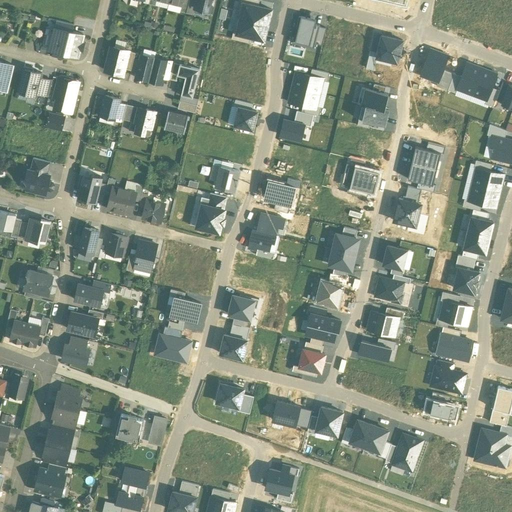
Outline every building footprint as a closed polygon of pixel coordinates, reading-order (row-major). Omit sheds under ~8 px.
[(182,0),(181,5),(180,11),(186,13),(188,0),(182,0)] [(188,0),(186,13),(193,15),(195,7),(194,7),(196,0),(188,0)] [(213,0),(196,0),(194,7),(195,7),(199,8),(199,9),(206,11),(206,10),(211,11),(213,0)] [(268,25),(271,11),(271,9),(258,6),(244,3),(240,19),(268,25)] [(314,49),(315,44),(319,26),(320,25),(315,24),(316,20),(299,15),(292,44),(314,49)] [(268,25),(240,19),(236,34),(250,37),(264,40),(268,25)] [(74,25),(56,20),(55,27),(72,31),(74,25)] [(335,24),(332,38),(329,50),(336,52),(335,54),(344,56),(351,28),(335,24)] [(315,44),(322,45),(324,36),(326,28),(319,26),(315,44)] [(72,31),(55,27),(49,50),(53,51),(65,53),(78,56),(80,49),(82,50),(84,42),(81,42),(83,34),(72,31)] [(364,44),(367,32),(351,28),(344,56),(353,59),(353,57),(361,58),(364,44)] [(236,34),(233,33),(232,39),(249,43),(250,37),(236,34)] [(376,58),(377,58),(397,63),(402,40),(381,35),(377,52),(376,58)] [(332,38),(324,36),(322,45),(320,55),(327,57),(329,50),(332,38)] [(366,66),(370,51),(371,45),(364,44),(361,58),(359,64),(366,66)] [(129,51),(111,46),(105,71),(123,75),(125,69),(129,52),(129,51)] [(438,82),(442,69),(448,55),(430,48),(420,76),(438,82)] [(65,53),(53,51),(52,56),(63,59),(65,53)] [(377,52),(370,51),(366,66),(365,70),(373,72),(377,58),(376,58),(377,52)] [(131,70),(134,59),(135,53),(129,52),(125,69),(131,70)] [(154,58),(141,54),(140,60),(137,72),(136,78),(149,81),(154,58)] [(167,61),(154,58),(149,81),(162,84),(163,78),(167,61)] [(134,59),(131,70),(137,72),(140,60),(134,59)] [(0,61),(0,88),(7,90),(13,65),(0,61)] [(174,62),(167,61),(163,78),(170,79),(174,62)] [(472,95),(482,68),(467,62),(462,76),(457,89),(472,95)] [(174,63),(170,79),(176,81),(177,75),(180,64),(174,63)] [(181,95),(192,98),(199,69),(180,64),(177,75),(185,77),(181,95)] [(482,68),(472,95),(486,100),(491,88),(496,73),(482,68)] [(37,93),(41,78),(42,73),(23,69),(18,92),(36,96),(37,93)] [(329,73),(312,69),(310,76),(324,79),(323,81),(327,82),(329,73)] [(448,90),(454,74),(442,69),(438,82),(436,86),(448,90)] [(253,81),(255,75),(241,71),(240,78),(253,81)] [(292,87),(320,94),(323,81),(324,79),(310,76),(296,72),(292,87)] [(457,89),(462,76),(454,74),(448,90),(456,93),(457,89)] [(71,79),(62,76),(61,78),(59,77),(56,90),(59,90),(54,109),(71,113),(78,82),(71,80),(71,79)] [(253,81),(240,78),(238,77),(234,94),(256,99),(260,82),(253,81)] [(41,78),(37,93),(49,96),(53,80),(41,78)] [(496,99),(502,101),(508,84),(502,82),(499,91),(496,99)] [(374,84),(372,90),(385,93),(386,87),(374,84)] [(511,108),(511,85),(508,84),(502,101),(501,104),(511,108)] [(320,94),(292,87),(288,102),(303,106),(316,109),(317,107),(320,94)] [(362,104),(384,109),(388,94),(385,93),(372,90),(362,87),(358,103),(362,104)] [(499,91),(491,88),(486,100),(485,104),(493,107),(496,99),(499,91)] [(121,99),(105,95),(100,115),(115,119),(119,103),(120,103),(121,99)] [(235,100),(234,107),(238,108),(238,107),(251,110),(253,104),(235,100)] [(197,105),(179,101),(178,109),(195,113),(197,105)] [(120,103),(119,103),(115,119),(122,121),(123,119),(126,105),(120,103)] [(138,107),(127,104),(126,105),(123,119),(134,122),(138,107)] [(384,109),(362,104),(358,120),(359,120),(370,122),(385,126),(389,110),(384,109)] [(232,106),(227,124),(252,130),(257,112),(251,110),(238,107),(238,108),(234,107),(232,106)] [(303,106),(301,112),(313,115),(319,116),(321,107),(317,107),(316,109),(303,106)] [(156,111),(138,107),(134,122),(137,123),(135,132),(144,134),(146,127),(152,128),(156,111)] [(187,115),(169,111),(169,110),(168,110),(164,128),(165,129),(165,128),(183,132),(183,133),(184,133),(188,115),(187,115)] [(297,111),(294,123),(305,126),(311,127),(313,115),(301,112),(297,111)] [(64,117),(50,114),(47,127),(60,130),(64,117)] [(370,122),(359,120),(357,125),(369,128),(370,122)] [(284,121),(280,139),(301,143),(305,126),(294,123),(284,121)] [(490,124),(487,135),(493,136),(504,138),(506,131),(490,124)] [(491,158),(511,162),(511,140),(493,136),(490,147),(494,148),(491,158)] [(428,143),(426,149),(440,153),(443,154),(445,147),(428,143)] [(412,163),(437,169),(440,153),(426,149),(416,147),(412,163)] [(50,162),(33,158),(30,170),(47,175),(50,162)] [(349,165),(363,169),(365,162),(350,159),(349,165)] [(476,168),(489,171),(490,164),(476,160),(474,168),(476,168)] [(418,182),(433,185),(437,169),(412,163),(408,179),(418,182)] [(374,194),(379,172),(363,169),(349,165),(346,165),(341,187),(348,188),(362,192),(374,194)] [(216,187),(233,191),(238,171),(221,167),(216,187)] [(476,168),(472,184),(500,191),(504,175),(489,171),(476,168)] [(30,170),(28,170),(25,180),(27,183),(26,189),(45,194),(47,188),(50,189),(53,188),(54,184),(52,182),(48,181),(50,175),(47,175),(30,170)] [(77,198),(96,203),(97,200),(101,183),(103,177),(92,175),(91,179),(82,177),(77,198)] [(115,179),(109,178),(107,184),(105,193),(111,195),(113,186),(114,186),(115,179)] [(291,207),(296,186),(287,184),(267,179),(262,200),(275,203),(290,206),(291,207)] [(301,187),(302,182),(288,179),(287,184),(296,186),(301,187)] [(418,182),(417,188),(422,190),(434,193),(436,186),(433,185),(418,182)] [(97,200),(103,202),(105,193),(107,184),(101,183),(97,200)] [(468,201),(482,204),(496,208),(500,191),(472,184),(468,201)] [(143,187),(137,185),(135,192),(136,192),(134,200),(140,202),(143,187)] [(114,186),(113,186),(111,195),(107,209),(119,212),(124,189),(114,186)] [(417,188),(408,186),(405,197),(403,197),(403,199),(418,203),(422,190),(417,188)] [(361,196),(362,192),(348,188),(347,193),(361,196)] [(135,192),(124,189),(119,212),(131,214),(134,200),(136,192),(135,192)] [(148,194),(142,193),(139,206),(145,208),(146,200),(148,194)] [(201,197),(200,204),(202,204),(224,209),(227,197),(210,193),(209,199),(201,197)] [(421,204),(418,203),(403,199),(399,198),(393,221),(416,226),(421,204)] [(165,205),(146,200),(145,208),(142,217),(160,222),(162,216),(163,210),(165,205)] [(473,209),(480,211),(482,204),(468,201),(464,200),(463,207),(473,209)] [(290,206),(275,203),(274,210),(288,214),(290,206)] [(224,209),(202,204),(196,227),(219,232),(221,224),(223,224),(224,219),(222,218),(225,210),(224,209)] [(473,209),(471,217),(487,221),(489,213),(480,211),(473,209)] [(16,214),(0,210),(0,227),(12,230),(15,218),(16,214)] [(257,231),(276,236),(278,226),(283,228),(285,218),(262,213),(257,231)] [(468,233),(489,238),(493,222),(487,221),(471,217),(468,233)] [(22,220),(15,218),(12,230),(11,236),(17,237),(21,221),(22,220)] [(41,220),(30,218),(29,223),(26,238),(29,239),(37,241),(37,240),(45,242),(50,222),(41,219),(41,220)] [(29,223),(21,221),(17,237),(17,239),(23,240),(22,245),(27,246),(29,239),(26,238),(29,223)] [(98,230),(84,227),(79,250),(93,254),(97,238),(98,230)] [(342,235),(356,238),(357,230),(344,227),(342,235)] [(274,243),(276,236),(257,231),(253,230),(249,246),(258,248),(270,251),(272,243),(274,243)] [(128,237),(110,233),(106,252),(123,256),(128,237)] [(336,233),(332,249),(355,254),(359,239),(356,238),(342,235),(336,233)] [(464,248),(479,252),(485,253),(489,238),(468,233),(464,248)] [(93,254),(92,255),(98,257),(102,239),(97,238),(93,254)] [(157,244),(139,240),(136,254),(136,255),(135,259),(136,259),(134,268),(135,268),(150,272),(151,269),(153,267),(154,264),(153,261),(157,244)] [(385,258),(383,265),(392,267),(402,269),(406,251),(388,246),(386,253),(385,252),(384,258),(385,258)] [(270,251),(258,248),(256,255),(273,259),(275,252),(270,251)] [(462,256),(475,259),(478,260),(479,252),(464,248),(462,256)] [(334,266),(348,270),(351,271),(355,254),(332,249),(328,265),(334,266)] [(136,254),(130,253),(126,270),(134,272),(135,268),(134,268),(136,259),(135,259),(136,255),(136,254)] [(458,255),(455,267),(459,268),(472,271),(475,259),(462,256),(458,255)] [(332,274),(346,277),(348,270),(334,266),(332,274)] [(392,267),(390,273),(394,274),(402,276),(403,270),(402,269),(392,267)] [(459,268),(454,288),(474,293),(476,286),(477,286),(479,280),(477,280),(479,273),(472,271),(459,268)] [(52,276),(29,270),(28,272),(25,274),(25,276),(26,278),(24,289),(25,289),(43,293),(48,295),(52,276)] [(348,277),(346,277),(332,274),(330,273),(328,282),(342,286),(342,289),(345,290),(348,277)] [(402,276),(394,274),(392,280),(404,283),(409,284),(410,278),(402,276)] [(392,280),(380,277),(375,296),(393,301),(392,301),(400,303),(402,295),(401,295),(404,283),(392,280)] [(111,285),(96,281),(95,287),(103,289),(110,290),(111,285)] [(322,281),(317,301),(337,306),(342,286),(328,282),(322,281)] [(95,287),(79,283),(75,302),(99,307),(103,289),(95,287)] [(43,293),(25,289),(24,295),(41,300),(43,293)] [(171,289),(170,296),(176,297),(184,299),(185,293),(171,289)] [(440,300),(442,301),(457,304),(459,296),(442,292),(440,300)] [(234,316),(250,320),(253,308),(257,309),(259,299),(240,294),(239,296),(233,295),(229,315),(234,316)] [(184,299),(176,297),(171,315),(185,318),(196,321),(200,303),(184,299)] [(438,319),(448,321),(468,326),(472,307),(457,304),(442,301),(438,319)] [(511,321),(511,305),(505,303),(501,318),(511,321)] [(311,313),(325,317),(327,310),(314,306),(310,305),(308,313),(311,313)] [(399,320),(402,321),(404,312),(386,307),(385,314),(399,318),(399,320)] [(10,309),(6,327),(13,328),(15,320),(17,311),(10,309)] [(103,313),(89,309),(87,315),(98,318),(102,319),(103,313)] [(87,315),(71,311),(67,329),(94,335),(94,334),(98,332),(99,328),(97,325),(98,318),(87,315)] [(367,329),(395,336),(399,320),(399,318),(385,314),(371,311),(367,329)] [(312,337),(323,339),(335,342),(340,320),(325,317),(311,313),(306,335),(312,337)] [(185,318),(171,315),(168,327),(182,330),(185,318)] [(233,324),(250,328),(252,320),(250,320),(234,316),(233,324)] [(49,318),(42,317),(40,326),(40,327),(38,334),(45,336),(49,318)] [(443,327),(446,328),(448,321),(438,319),(436,319),(435,325),(443,327)] [(15,320),(13,328),(10,340),(23,343),(27,323),(15,320)] [(40,326),(27,323),(23,343),(35,346),(38,334),(40,327),(40,326)] [(250,328),(233,324),(230,336),(247,340),(250,328)] [(182,330),(168,327),(165,326),(163,335),(180,339),(182,330)] [(446,328),(443,327),(441,334),(458,338),(460,331),(446,328)] [(191,341),(180,339),(163,335),(160,334),(157,345),(160,345),(158,355),(186,362),(191,341)] [(243,359),(247,340),(230,336),(225,334),(220,354),(243,359)] [(471,341),(458,338),(441,334),(437,353),(468,360),(471,349),(469,349),(471,341)] [(88,340),(72,336),(70,346),(86,349),(88,340)] [(310,342),(322,345),(323,339),(312,337),(310,342)] [(390,349),(394,350),(396,343),(378,338),(377,344),(391,348),(390,349)] [(358,354),(387,361),(390,349),(391,348),(377,344),(362,340),(358,354)] [(323,346),(322,345),(310,342),(306,341),(304,349),(321,354),(323,346)] [(70,346),(66,345),(63,359),(86,364),(89,350),(86,349),(70,346)] [(325,355),(321,354),(304,349),(300,366),(294,365),(292,371),(316,377),(318,371),(321,372),(325,355)] [(452,370),(454,364),(438,360),(436,366),(452,370)] [(380,375),(380,376),(383,377),(387,367),(370,363),(367,370),(380,375)] [(352,365),(349,374),(377,384),(380,376),(380,375),(367,370),(352,365)] [(466,373),(452,370),(436,366),(435,366),(430,386),(462,393),(466,373)] [(27,380),(20,378),(18,375),(14,374),(12,383),(9,394),(9,395),(10,395),(8,400),(21,403),(23,398),(27,380)] [(374,393),(377,384),(349,374),(346,383),(374,393)] [(12,383),(6,381),(4,393),(9,394),(12,383)] [(80,389),(63,383),(61,391),(78,396),(80,389)] [(239,407),(242,394),(243,389),(219,383),(214,401),(239,407)] [(493,409),(509,413),(511,405),(511,404),(511,389),(498,387),(493,409)] [(61,391),(59,391),(57,397),(59,398),(58,401),(56,402),(55,404),(79,410),(82,397),(78,396),(61,391)] [(433,393),(431,399),(448,403),(450,397),(433,393)] [(238,411),(249,414),(254,397),(242,394),(239,407),(238,411)] [(448,403),(431,399),(427,398),(424,411),(428,412),(454,422),(458,406),(448,403)] [(272,419),(295,425),(300,408),(300,407),(277,401),(272,419)] [(79,410),(55,404),(55,406),(56,408),(56,411),(54,411),(52,417),(54,418),(54,417),(76,423),(79,410)] [(321,407),(319,417),(316,430),(337,435),(342,412),(321,407)] [(295,425),(308,428),(311,415),(312,411),(300,408),(295,425)] [(501,425),(506,426),(509,413),(493,409),(489,422),(501,425)] [(136,415),(129,414),(129,415),(121,413),(115,436),(138,441),(143,419),(135,417),(136,415)] [(168,418),(154,415),(151,428),(165,431),(168,418)] [(319,417),(311,415),(308,428),(307,432),(315,434),(316,430),(319,417)] [(76,423),(54,417),(54,418),(53,423),(74,429),(76,423)] [(350,441),(365,447),(373,425),(358,420),(354,430),(350,441)] [(74,429),(53,423),(51,429),(51,430),(73,435),(74,429)] [(9,426),(0,424),(0,431),(8,433),(9,426)] [(373,425),(365,447),(380,452),(384,441),(388,431),(373,425)] [(501,425),(499,433),(506,435),(511,436),(511,427),(506,426),(501,425)] [(165,431),(151,428),(148,441),(162,445),(165,431)] [(341,442),(349,445),(350,441),(354,430),(347,428),(341,442)] [(73,435),(51,430),(51,429),(49,429),(48,435),(50,436),(49,439),(47,440),(46,442),(69,448),(73,435)] [(499,433),(486,430),(481,450),(477,449),(474,460),(497,465),(505,467),(508,455),(503,454),(502,452),(506,435),(499,433)] [(0,431),(0,445),(5,447),(8,433),(0,431)] [(403,434),(398,447),(392,464),(411,471),(412,471),(423,441),(403,434)] [(391,444),(384,441),(380,452),(378,456),(386,459),(391,445),(391,444)] [(69,448),(46,442),(46,444),(47,446),(47,449),(45,449),(43,455),(45,456),(45,455),(66,460),(69,448)] [(398,447),(391,445),(386,459),(385,461),(392,464),(398,447)] [(66,460),(45,455),(45,456),(44,461),(50,463),(65,467),(65,466),(66,460)] [(65,467),(50,463),(48,469),(64,473),(66,466),(65,466),(65,467)] [(411,471),(392,464),(390,470),(409,477),(411,471)] [(281,471),(294,474),(297,475),(298,468),(283,465),(281,471)] [(48,469),(42,467),(40,474),(38,473),(36,484),(37,484),(36,490),(58,496),(61,486),(63,484),(65,475),(64,473),(48,469)] [(120,490),(116,504),(122,505),(139,510),(148,473),(125,467),(122,481),(129,482),(126,492),(120,490)] [(278,491),(289,493),(294,474),(281,471),(270,469),(266,488),(278,491)] [(196,497),(199,486),(182,481),(179,492),(196,497)] [(229,493),(212,489),(210,497),(227,501),(229,493)] [(178,511),(192,511),(196,497),(179,492),(173,491),(168,510),(178,511)] [(276,499),(291,503),(293,494),(289,493),(278,491),(276,499)] [(233,511),(236,503),(227,501),(210,497),(206,511),(233,511)] [(54,501),(42,498),(40,504),(52,507),(54,501)] [(102,511),(120,511),(122,505),(116,504),(105,501),(102,511)] [(40,504),(32,502),(29,511),(62,511),(63,510),(52,507),(40,504)]
